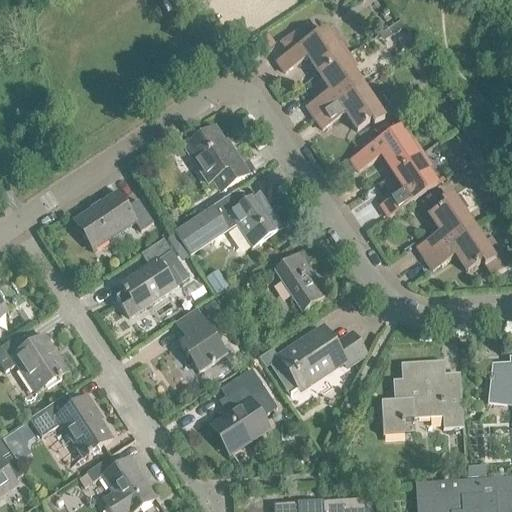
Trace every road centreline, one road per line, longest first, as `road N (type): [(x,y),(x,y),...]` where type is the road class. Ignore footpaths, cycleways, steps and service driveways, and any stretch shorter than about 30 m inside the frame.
road 1 (residential): [(511,307),(399,311),(373,287),(231,81),(16,222)]
road 2 (residential): [(187,490),(16,222)]
